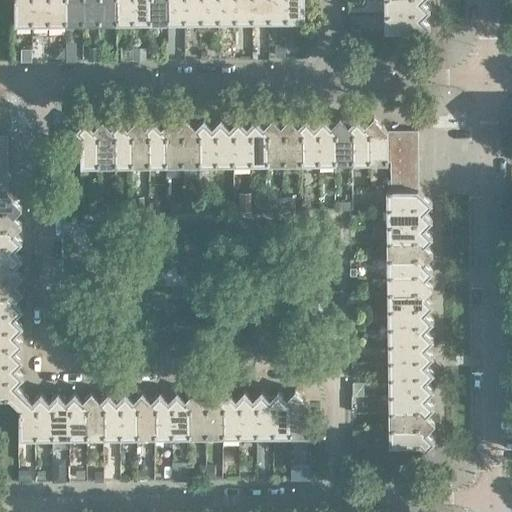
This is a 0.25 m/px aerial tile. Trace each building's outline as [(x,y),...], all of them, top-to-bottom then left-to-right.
[(34,0),(15,0),(16,22),(34,22),(34,0)] [(51,0),(34,0),(34,22),(51,21),(51,0)] [(68,21),(67,0),(51,0),(51,21),(68,21)] [(84,0),(67,0),(68,21),(85,21),(84,0)] [(102,21),(101,0),(84,0),(85,21),(102,21)] [(118,0),(101,0),(102,21),(119,21),(118,0)] [(135,0),(118,0),(119,21),(136,20),(135,0)] [(152,0),(135,0),(136,20),(152,20),(152,0)] [(170,0),(152,0),(152,20),(170,20),(170,0)] [(187,20),(187,0),(170,0),(170,20),(187,20)] [(204,20),(203,0),(187,0),(187,20),(204,20)] [(220,0),(203,0),(204,20),(221,19),(220,0)] [(237,0),(220,0),(221,19),(238,19),(237,0)] [(254,0),(237,0),(238,19),(255,19),(254,0)] [(271,0),(254,0),(255,19),(272,19),(271,0)] [(289,19),(288,0),(271,0),(272,19),(289,19)] [(305,19),(304,0),(288,0),(289,19),(305,19)] [(430,7),(423,0),(385,0),(385,10),(416,10),(422,16),(430,7)] [(431,24),(422,16),(416,10),(385,10),(386,29),(416,28),(421,34),(431,24)] [(355,160),(355,130),(348,124),(340,115),(332,124),(338,130),(338,161),(355,160)] [(372,129),(365,124),(357,115),(348,124),(355,130),(355,160),(372,160),(372,129)] [(388,141),(388,129),(374,115),(365,124),(372,129),(372,160),(388,160),(388,159),(388,152),(388,141)] [(271,161),(270,131),(264,125),(256,116),(247,125),(253,131),(254,162),(271,161)] [(287,130),(281,124),(272,116),(264,125),(270,131),(271,161),(287,161),(287,130)] [(304,161),(304,130),(298,124),(289,116),(281,124),(287,130),(287,161),(304,161)] [(321,161),(321,130),(315,124),(306,116),(298,124),(304,130),(304,161),(321,161)] [(338,130),(332,124),(323,116),(315,124),(321,130),(321,161),(338,161),(338,130)] [(185,132),(179,126),(170,117),(162,126),(168,132),(168,163),(185,162),(185,132)] [(202,162),(202,131),(196,125),(187,117),(179,126),(185,132),(185,162),(202,162)] [(219,162),(219,131),(212,125),(204,117),(196,125),(202,131),(202,162),(219,162)] [(235,131),(229,125),(221,117),(212,125),(219,131),(219,162),(236,162),(235,131)] [(253,131),(247,125),(239,117),(229,125),(235,131),(236,162),(254,162),(253,131)] [(100,133),(94,127),(86,118),(76,128),(81,133),(82,164),(101,163),(100,133)] [(118,163),(117,132),(111,126),(103,118),(94,127),(100,133),(101,163),(118,163)] [(134,132),(128,126),(119,118),(111,126),(117,132),(118,163),(134,163),(134,132)] [(151,163),(151,132),(145,126),(136,118),(128,126),(134,132),(134,163),(151,163)] [(168,163),(168,132),(162,126),(153,118),(145,126),(151,132),(151,163),(168,163)] [(418,140),(418,129),(388,129),(388,141),(418,140)] [(418,152),(418,140),(388,141),(388,152),(418,152)] [(418,164),(418,152),(388,152),(388,159),(391,159),(391,164),(418,164)] [(418,175),(418,164),(391,164),(391,175),(418,175)] [(418,187),(418,175),(391,175),(391,187),(418,187)] [(433,201),(418,187),(391,187),(387,187),(387,204),(418,203),(424,209),(433,201)] [(22,205),(8,191),(8,192),(0,191),(0,208),(8,208),(14,214),(22,205)] [(194,210),(194,199),(182,199),(183,210),(194,210)] [(433,218),(424,209),(418,203),(387,204),(387,221),(418,220),(424,226),(433,218)] [(22,222),(14,214),(8,208),(0,208),(0,224),(8,225),(14,231),(22,222)] [(433,234),(424,226),(418,220),(387,221),(388,237),(419,237),(425,243),(433,234)] [(23,239),(14,231),(8,225),(0,224),(0,241),(8,242),(14,248),(23,239)] [(433,251),(425,243),(419,237),(388,237),(388,254),(419,254),(425,260),(433,251)] [(23,256),(14,248),(8,242),(0,241),(0,258),(9,259),(14,264),(23,256)] [(433,268),(425,260),(419,254),(388,254),(388,271),(419,271),(425,277),(433,268)] [(23,273),(14,264),(9,259),(0,258),(0,275),(9,275),(15,281),(23,273)] [(433,285),(425,277),(419,271),(388,271),(388,288),(419,288),(425,294),(433,285)] [(23,290),(15,281),(9,275),(0,275),(0,292),(9,292),(15,298),(23,290)] [(434,302),(425,294),(419,288),(388,288),(388,305),(419,305),(425,311),(434,302)] [(23,307),(15,298),(9,292),(0,292),(0,309),(9,309),(15,315),(23,307)] [(434,319),(425,311),(419,305),(388,305),(389,322),(420,322),(425,327),(434,319)] [(23,323),(15,315),(9,309),(0,309),(0,326),(9,326),(15,332),(23,323)] [(434,337),(425,328),(425,327),(420,322),(389,322),(389,340),(420,340),(426,345),(434,337)] [(24,340),(15,332),(9,326),(0,326),(0,343),(9,343),(15,349),(24,340)] [(434,354),(426,345),(420,340),(389,340),(389,357),(420,356),(426,362),(434,354)] [(24,357),(15,349),(9,343),(0,343),(0,359),(9,360),(15,366),(24,357)] [(434,370),(426,362),(420,356),(389,357),(389,373),(420,373),(426,379),(434,370)] [(24,374),(15,366),(9,360),(0,359),(0,376),(10,377),(16,383),(24,374)] [(435,387),(426,379),(420,373),(389,373),(389,390),(420,390),(426,396),(435,387)] [(24,391),(16,383),(10,377),(0,376),(0,395),(10,396),(15,400),(24,391)] [(242,403),(236,397),(227,388),(219,397),(225,403),(226,434),(242,433),(242,403)] [(259,433),(259,403),(253,396),(244,388),(236,397),(242,403),(242,433),(259,433)] [(276,402),(270,396),(261,388),(253,396),(259,403),(259,433),(276,433),(276,402)] [(293,433),(293,402),(286,396),(278,388),(270,396),(276,402),(276,433),(293,433)] [(310,433),(309,402),(295,388),(286,396),(293,402),(293,433),(310,433)] [(140,404),(134,398),(125,389),(117,398),(123,404),(123,435),(140,435),(140,404)] [(157,434),(157,404),(150,398),(142,389),(134,398),(140,404),(140,435),(157,434)] [(175,434),(175,403),(168,397),(160,389),(150,398),(157,404),(157,434),(175,434)] [(192,403),(185,397),(177,389),(168,397),(175,403),(175,434),(192,434),(192,403)] [(208,403),(202,397),(194,389),(185,397),(192,403),(192,434),(209,434),(208,403)] [(226,434),(225,403),(219,397),(210,389),(202,397),(208,403),(209,434),(226,434)] [(56,405),(49,399),(41,390),(32,399),(39,405),(39,436),(56,436),(56,405)] [(73,435),(72,405),(66,398),(58,390),(49,399),(56,405),(56,436),(73,435)] [(89,404),(83,398),(74,390),(66,398),(72,405),(73,435),(90,435),(89,404)] [(106,404),(100,398),(91,390),(83,398),(89,404),(90,435),(107,435),(106,404)] [(123,435),(123,404),(117,398),(108,390),(100,398),(106,404),(107,435),(123,435)] [(435,404),(426,396),(420,390),(389,390),(390,407),(421,407),(427,413),(435,404)] [(39,436),(39,405),(32,399),(24,391),(15,400),(20,405),(20,436),(39,436)] [(435,421),(427,413),(421,407),(390,407),(390,424),(421,424),(427,430),(435,421)] [(435,438),(427,430),(421,424),(390,424),(390,443),(421,443),(426,448),(435,438)] [(299,474),(299,464),(291,464),(291,474),(299,474)]
